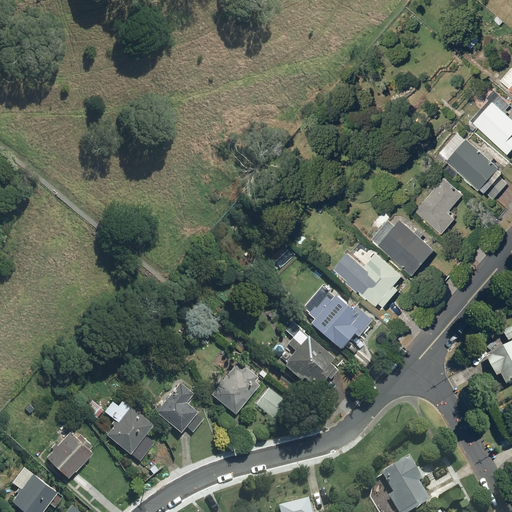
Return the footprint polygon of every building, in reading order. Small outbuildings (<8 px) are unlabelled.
[(511,123),(491,103),(471,124),(504,155),(511,146),(511,123)] [(489,151),(470,136),(451,160),(487,188),(489,186),(494,189),(510,169),(505,166),(507,164),(499,158),(501,155),(491,148),(489,151)] [(448,232),(461,216),(455,211),(456,209),(455,208),(468,192),(447,176),(420,209),(448,232)] [(420,273),(442,246),(427,234),(429,232),(422,226),(419,229),(404,217),(383,243),(420,273)] [(391,305),(405,287),(401,283),(409,273),(380,250),(368,265),(350,250),(337,267),(351,278),(349,281),(369,297),(372,294),(384,303),(386,301),(391,305)] [(361,303),(358,306),(339,292),(335,298),(330,294),(320,307),(317,305),(312,312),(317,316),(313,322),(346,347),(357,333),(361,336),(377,315),(361,303)] [(338,354),(304,326),(291,342),(299,348),(290,359),(291,360),(289,364),(322,391),(343,365),(335,358),(338,354)] [(511,327),(502,333),(508,343),(511,341),(511,327)] [(505,389),(511,385),(511,345),(486,360),(497,380),(500,379),(505,389)] [(260,378),(263,375),(249,364),(246,369),(238,363),(226,379),(223,377),(218,383),(221,385),(215,392),(240,412),(264,381),(260,378)] [(191,399),(198,391),(183,380),(165,405),(162,402),(157,408),(160,410),(186,429),(188,426),(196,431),(207,416),(200,412),(203,408),(191,399)] [(272,386),(258,404),(275,417),(289,399),(272,386)] [(110,433),(136,452),(159,422),(126,398),(122,404),(116,399),(108,410),(118,417),(114,423),(116,424),(110,433)] [(102,411),(91,401),(84,409),(95,419),(102,411)] [(94,445),(97,442),(84,431),(81,435),(74,429),(62,444),(59,441),(54,447),(56,449),(51,456),(74,475),(80,468),(81,470),(99,449),(94,445)] [(393,511),(412,511),(424,505),(414,485),(420,482),(407,458),(389,468),(390,469),(379,474),(389,496),(387,497),(393,511)] [(46,511),(62,489),(37,472),(26,488),(22,485),(19,490),(22,492),(17,500),(33,511),(46,511)] [(308,511),(306,502),(272,511),(308,511)]
